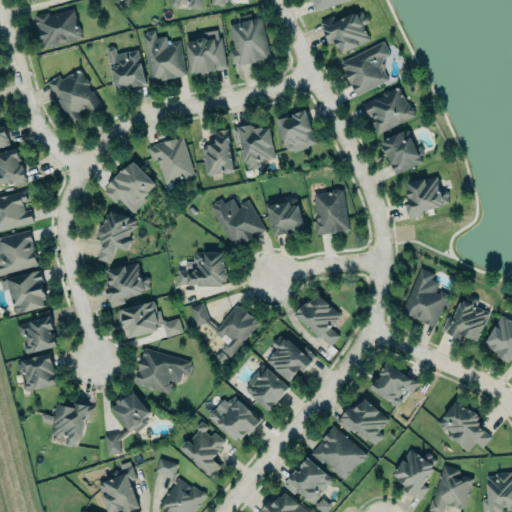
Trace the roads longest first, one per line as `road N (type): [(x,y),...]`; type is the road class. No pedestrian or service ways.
road 1 (residential): [(277,0),(374,200),(382,296),(351,364),(223,511)]
road 2 (residential): [(96,364),(65,247),(67,200),(81,170),(126,124),(311,74)]
road 3 (residential): [(81,170),(45,136),(29,107),(3,0)]
road 4 (residential): [(511,402),(481,379),(371,331)]
